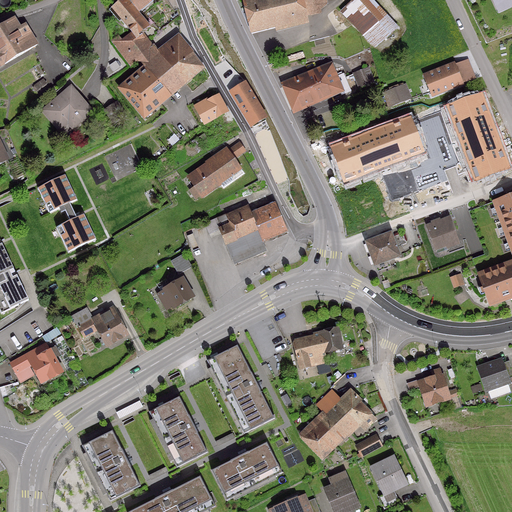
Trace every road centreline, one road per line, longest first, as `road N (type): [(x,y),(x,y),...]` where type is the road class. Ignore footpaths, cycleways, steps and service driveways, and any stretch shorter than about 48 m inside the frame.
road 1 (tertiary): [(38,449),(97,396),(265,299),(326,281)]
road 2 (residential): [(328,236),(293,229),(179,0)]
road 3 (tertiary): [(328,236),(313,180),(225,0)]
road 4 (residential): [(394,316),(387,379),(445,511)]
road 5 (residential): [(451,0),(511,125)]
road 6 (tertiary): [(394,316),(440,334),(511,330)]
